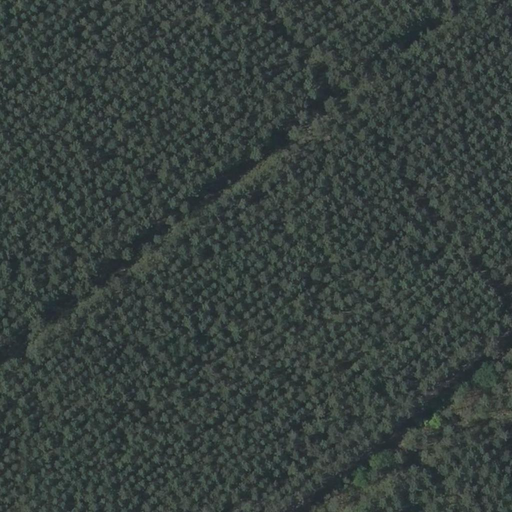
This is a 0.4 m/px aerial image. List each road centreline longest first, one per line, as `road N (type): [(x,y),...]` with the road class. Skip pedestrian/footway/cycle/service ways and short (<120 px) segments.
road 1 (track): [(511,330),(291,511)]
road 2 (track): [(401,421),(480,511)]
